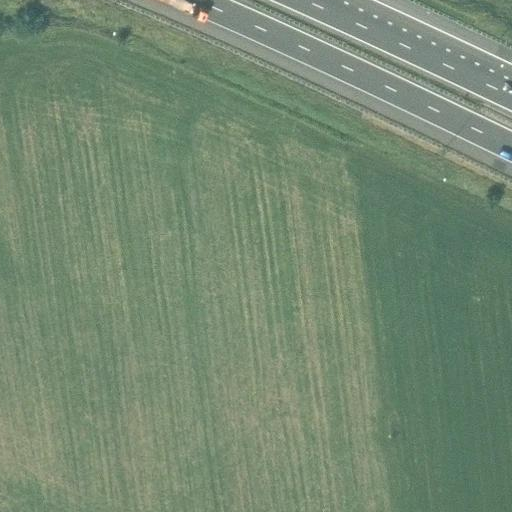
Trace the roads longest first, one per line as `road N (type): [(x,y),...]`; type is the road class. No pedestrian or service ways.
road 1 (secondary): [(0,138),(208,511)]
road 2 (motorway): [(189,0),(511,149)]
road 3 (motorway): [(511,97),(299,0)]
